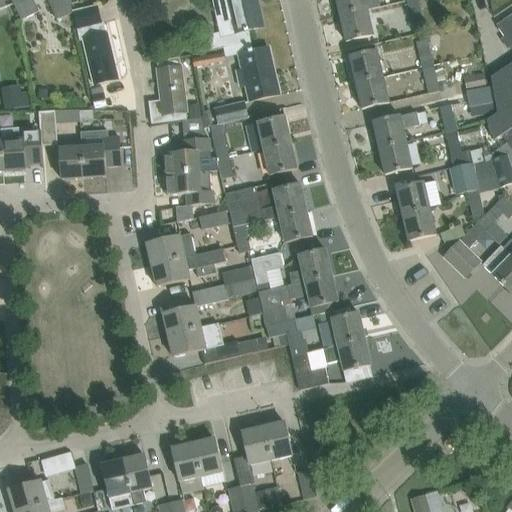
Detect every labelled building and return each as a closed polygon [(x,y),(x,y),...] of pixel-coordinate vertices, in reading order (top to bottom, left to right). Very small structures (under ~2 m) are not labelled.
[(39,13),(32,0),(10,0),(22,21),(39,13)] [(47,0),(57,21),(73,14),(69,0),(47,0)] [(226,0),(228,4),(223,5),(227,20),(231,19),(235,35),(264,28),(257,0),(226,0)] [(336,0),(340,17),(368,11),(368,10),(380,7),(378,0),(336,0)] [(418,0),(409,0),(407,1),(413,27),(425,25),(418,0)] [(100,7),(73,13),(78,33),(107,25),(107,23),(104,23),(100,7)] [(368,11),(340,17),(346,43),(374,37),(368,11)] [(497,114),(487,122),(489,133),(490,135),(495,140),(511,128),(511,16),(497,27),(511,49),(511,64),(491,79),(495,104),(497,114)] [(83,41),(93,86),(121,79),(110,34),(109,34),(107,25),(78,33),(80,41),(83,41)] [(61,41),(74,39),(72,26),(59,28),(61,41)] [(145,31),(148,45),(161,42),(158,28),(145,31)] [(221,50),(217,34),(197,39),(197,40),(201,53),(201,55),(221,50)] [(416,43),(422,68),(440,64),(438,57),(432,58),(428,40),(416,43)] [(240,89),(246,88),(250,103),(280,96),(269,49),(239,56),(243,73),(237,74),(240,89)] [(350,59),(356,84),(384,78),(378,52),(350,59)] [(225,63),(223,54),(193,59),(194,68),(225,63)] [(442,63),(440,64),(422,68),(428,95),(440,92),(437,81),(445,79),(442,63)] [(154,126),(174,124),(182,122),(187,122),(182,70),(159,72),(163,101),(151,102),(154,126)] [(464,78),(467,91),(489,87),(486,73),(464,78)] [(384,78),(356,84),(362,111),(390,104),(384,78)] [(469,109),(493,104),(490,87),(489,87),(467,91),(466,91),(469,109)] [(39,90),(37,98),(50,102),(52,93),(39,90)] [(22,94),(2,98),(5,112),(31,107),(29,93),(22,94)] [(104,94),(92,96),(95,111),(107,109),(104,94)] [(199,105),(187,107),(189,121),(201,118),(199,105)] [(219,127),(232,124),(248,120),(244,105),(216,111),(219,125),(219,127)] [(451,105),(440,108),(446,135),(458,133),(451,105)] [(80,121),(79,112),(80,112),(80,110),(55,112),(39,113),(40,132),(41,132),(42,141),(42,148),(58,147),(56,124),(81,123),(80,121)] [(80,121),(93,120),(92,111),(80,112),(79,112),(80,121)] [(209,111),(201,113),(204,128),(211,127),(213,126),(209,111)] [(417,114),(373,124),(380,152),(406,146),(403,130),(420,126),(417,114)] [(258,125),(264,151),(291,144),(285,118),(258,125)] [(187,122),(182,122),(183,137),(205,136),(201,120),(187,122)] [(234,130),(232,124),(219,127),(219,125),(213,126),(211,127),(218,161),(229,158),(224,133),(234,130)] [(483,127),(458,133),(446,135),(454,169),(492,160),(491,155),(489,148),(470,152),(470,151),(462,153),(460,142),(485,136),(483,127)] [(42,148),(42,141),(41,132),(40,132),(23,133),(23,128),(1,130),(1,142),(4,173),(26,172),(25,167),(44,166),(42,148)] [(108,138),(108,131),(81,133),(82,149),(84,180),(106,178),(105,168),(121,167),(120,139),(100,140),(100,139),(108,138)] [(182,142),(183,153),(164,155),(165,177),(200,174),(200,173),(210,172),(218,172),(217,159),(199,160),(199,154),(210,153),(209,140),(182,142)] [(297,170),(291,144),(264,151),(270,177),(297,170)] [(406,146),(380,152),(385,176),(412,170),(406,146)] [(492,160),(495,171),(500,189),(511,185),(511,153),(504,146),(491,155),(492,160)] [(84,180),(82,149),(60,151),(62,181),(84,180)] [(218,161),(222,180),(234,178),(229,158),(218,161)] [(454,169),(449,170),(456,196),(466,194),(479,191),(476,176),(495,171),(492,160),(454,169)] [(187,207),(207,206),(214,205),(213,193),(211,193),(210,172),(200,173),(200,174),(165,177),(167,197),(186,195),(187,207)] [(423,185),(397,191),(403,217),(430,211),(423,185)] [(276,207),(265,210),(268,221),(279,219),(307,212),(301,186),(281,190),(273,192),(276,207)] [(250,190),(226,196),(229,212),(230,213),(259,206),(255,189),(250,190)] [(472,219),(484,216),(485,216),(479,191),(466,194),(472,219)] [(485,216),(484,216),(478,223),(486,232),(485,233),(500,246),(508,237),(494,224),(503,214),(509,220),(511,216),(511,206),(503,198),(485,216)] [(430,211),(403,217),(409,243),(435,236),(430,211)] [(228,225),(232,224),(229,212),(198,220),(201,231),(228,225)] [(307,212),(279,219),(285,244),(313,238),(307,212)] [(469,249),(485,233),(486,232),(478,223),(465,235),(464,237),(460,241),(469,249)] [(445,246),(464,237),(465,235),(460,225),(440,234),(445,246)] [(245,226),(233,229),(236,240),(237,248),(249,245),(245,226)] [(180,238),(147,246),(152,267),(185,260),(185,258),(196,256),(191,235),(180,238)] [(511,239),(503,248),(502,247),(501,247),(511,257),(511,239)] [(460,242),(458,244),(444,259),(465,279),(481,263),(460,242)] [(511,295),(511,257),(501,247),(483,267),(511,295)] [(216,274),(214,265),(226,262),(223,250),(196,256),(185,258),(185,260),(152,267),(157,288),(190,281),(188,271),(197,269),(198,278),(216,274)] [(298,258),(301,271),(289,274),(292,285),(292,287),(332,278),(326,251),(298,258)] [(280,253),(278,254),(251,260),(252,266),(258,292),(258,294),(271,290),(266,272),(284,268),(280,253)] [(258,292),(252,266),(249,266),(250,269),(221,276),(224,286),(193,293),(196,307),(255,293),(258,292)] [(332,278),(292,287),(292,285),(271,290),(258,294),(266,327),(288,322),(284,302),(307,297),(310,310),(338,303),(332,278)] [(377,311),(395,305),(392,294),(373,300),(377,311)] [(163,316),(168,337),(201,330),(201,329),(196,308),(163,316)] [(332,321),(319,323),(323,349),(338,347),(338,348),(366,342),(359,315),(340,319),(332,321)] [(288,322),(266,327),(269,339),(286,335),(291,357),(308,353),(306,342),(304,343),(302,332),(298,333),(295,320),(288,322)] [(201,330),(168,337),(173,359),(201,352),(224,347),(224,345),(219,325),(201,329),(201,330)] [(263,340),(239,345),(242,357),(269,351),(268,350),(266,339),(263,340)] [(371,367),(366,342),(338,348),(338,347),(323,349),(308,353),(291,357),(300,392),(329,385),(326,371),(312,374),(312,371),(326,368),(326,365),(341,362),(344,373),(371,367)] [(272,462),(273,462),(293,457),(285,424),(264,429),(272,462)] [(264,429),(242,434),(247,457),(250,467),(272,462),(264,429)] [(215,440),(194,445),(204,487),(225,482),(215,440)] [(204,487),(194,445),(172,450),(182,495),(204,490),(203,487),(204,487)] [(145,457),(124,461),(134,506),(147,503),(144,493),(153,491),(145,457)] [(112,511),(134,506),(124,461),(102,467),(112,511)] [(87,466),(75,468),(82,497),(94,494),(87,466)] [(317,498),(311,471),(299,474),(305,501),(317,498)] [(8,492),(14,511),(18,511),(54,502),(49,482),(42,484),(41,483),(8,492)] [(431,489),(434,511),(459,511),(456,492),(468,490),(467,483),(431,489)] [(253,485),(241,488),(246,511),(261,511),(282,507),(282,506),(278,487),(255,493),(253,485)] [(246,511),(241,488),(229,491),(234,511),(246,511)] [(412,502),(415,511),(430,511),(425,498),(412,502)] [(63,511),(66,511),(62,500),(54,502),(18,511),(63,511)] [(184,511),(182,501),(170,504),(171,511),(184,511)]
